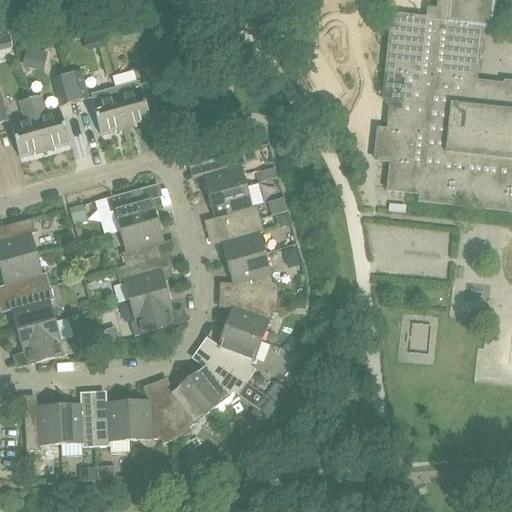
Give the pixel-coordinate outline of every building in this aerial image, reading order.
[(378,130),(374,160),(390,161),(387,190),(388,190),(420,193),(419,201),(511,211),(511,83),(505,83),(504,85),(475,82),(481,26),(490,27),(493,0),(438,0),(437,11),(431,10),(427,13),(427,19),(392,15),(385,74),(383,99),(394,113),(389,118),(388,128),(387,131),(378,130)] [(0,33),(9,31),(5,18),(0,18),(0,33)] [(144,85),(159,80),(152,54),(137,57),(144,85)] [(81,73),(67,77),(66,77),(74,104),(88,100),(81,73)] [(59,108),(74,104),(66,77),(52,80),(59,108)] [(135,128),(134,125),(148,121),(139,83),(114,89),(125,131),(135,128)] [(115,134),(125,131),(114,89),(90,95),(100,135),(115,131),(115,134)] [(0,95),(0,125),(8,123),(0,95)] [(42,97),(29,100),(43,153),(54,149),(53,147),(68,143),(59,112),(47,115),(42,97)] [(34,156),(43,153),(29,100),(18,104),(23,122),(9,126),(18,157),(33,153),(34,156)] [(240,153),(207,162),(211,175),(202,177),(208,198),(246,188),(240,167),(244,165),(240,153)] [(258,173),(261,183),(278,178),(275,168),(258,173)] [(278,180),(262,184),(266,197),(281,193),(278,180)] [(223,217),(226,229),(259,220),(256,207),(252,208),(246,188),(208,198),(215,219),(223,217)] [(139,191),(106,200),(109,212),(113,211),(119,233),(157,222),(151,201),(142,203),(139,191)] [(82,206),(69,209),(73,225),(86,221),(82,206)] [(276,217),(279,230),(291,227),(288,214),(276,217)] [(0,241),(0,265),(36,255),(30,234),(34,233),(31,220),(0,228),(0,238),(1,241),(0,241)] [(221,244),(227,265),(264,255),(258,234),(263,232),(259,220),(226,229),(230,242),(221,244)] [(125,266),(124,266),(125,267),(149,261),(149,262),(159,259),(155,246),(163,244),(157,222),(119,233),(125,253),(121,254),(125,266)] [(55,237),(59,249),(75,245),(72,232),(55,237)] [(282,252),(288,269),(300,266),(295,248),(282,252)] [(13,284),(16,296),(16,297),(50,288),(46,275),(42,276),(36,255),(0,265),(0,270),(4,286),(13,284)] [(240,281),(245,298),(277,299),(278,283),(272,284),(264,255),(227,265),(232,284),(240,281)] [(83,261),(88,275),(100,272),(96,257),(83,261)] [(124,266),(115,269),(119,282),(123,281),(129,302),(166,292),(160,270),(152,273),(149,262),(149,261),(125,267),(124,266)] [(71,281),(69,271),(58,274),(58,275),(56,276),(59,284),(71,281)] [(11,311),(17,333),(55,322),(49,301),(53,300),(50,288),(16,297),(19,309),(11,311)] [(183,310),(172,312),(166,292),(129,302),(134,322),(131,323),(134,336),(167,327),(186,322),(183,310)] [(231,310),(224,328),(261,342),(271,314),(277,313),(277,299),(245,298),(239,313),(231,310)] [(306,300),(305,300),(293,299),(292,308),(305,309),(306,300)] [(80,307),(88,311),(91,304),(83,300),(80,307)] [(26,366),(34,364),(68,354),(65,342),(61,343),(55,322),(17,333),(26,366)] [(418,338),(437,339),(437,325),(418,324),(418,338)] [(226,349),(220,365),(246,383),(255,370),(251,368),(261,342),(224,328),(218,346),(226,349)] [(90,335),(94,350),(102,347),(98,332),(90,335)] [(203,368),(187,380),(212,410),(233,393),(237,395),(246,383),(220,365),(208,374),(203,368)] [(165,409),(176,439),(190,434),(188,429),(212,410),(187,380),(172,392),(178,399),(165,409)] [(275,402),(280,396),(283,390),(274,384),(266,396),(275,402)] [(264,399),(256,411),(269,420),(275,411),(271,409),(273,406),(264,399)] [(147,402),(128,403),(131,441),(160,440),(162,445),(176,439),(165,409),(148,410),(147,402)] [(107,413),(94,414),(96,448),(109,447),(109,443),(131,441),(128,403),(106,404),(107,413)] [(80,406),(59,407),(61,445),(82,444),(82,449),(96,448),(94,414),(81,414),(80,406)] [(24,418),(26,452),(39,451),(39,447),(61,445),(59,407),(36,408),(37,417),(24,418)] [(97,467),(98,481),(114,480),(113,466),(97,467)] [(78,471),(79,482),(97,481),(96,469),(82,470),(82,471),(78,471)]
